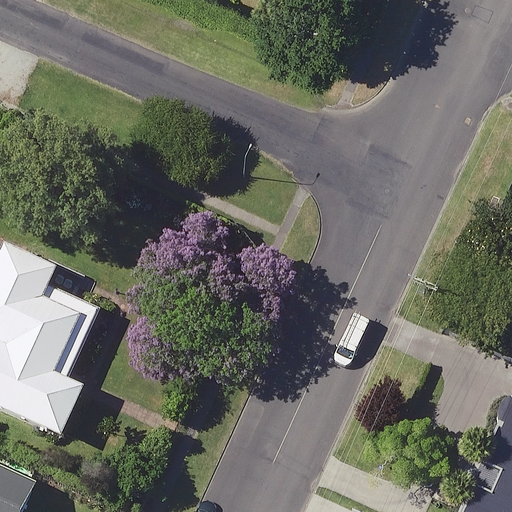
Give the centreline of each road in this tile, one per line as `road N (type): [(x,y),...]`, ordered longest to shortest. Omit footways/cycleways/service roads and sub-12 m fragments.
road 1 (residential): [(0,10),(403,183)]
road 2 (residential): [(253,511),(403,183)]
road 3 (residential): [(403,183),(478,19)]
